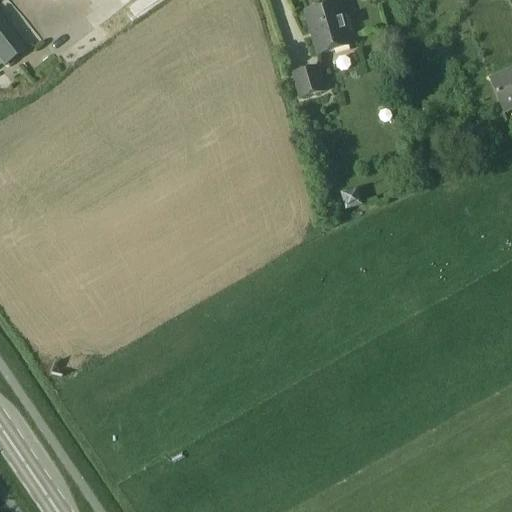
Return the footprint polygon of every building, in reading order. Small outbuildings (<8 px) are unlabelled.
[(337,7),(305,16),(306,19),(318,59),(349,51),(345,36),(349,35),(344,20),(341,21),(337,7)] [(26,51),(0,18),(0,65),(3,69),(26,51)] [(317,74),(317,72),(292,79),(299,103),(314,98),(324,96),(321,87),(320,83),(317,74)] [(511,78),(510,79),(507,74),(490,81),(504,114),(511,110),(511,78)] [(363,208),(358,190),(341,195),(346,213),(363,208)]
